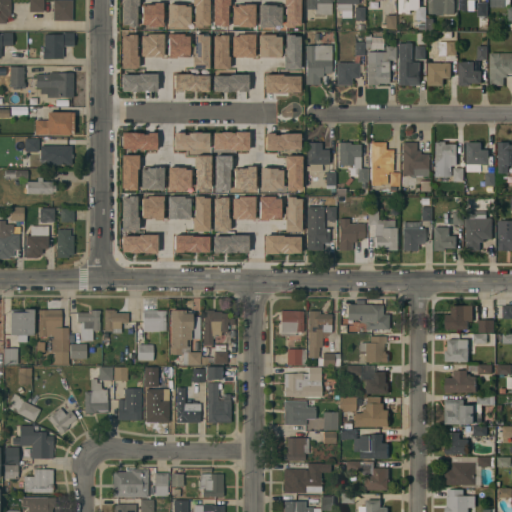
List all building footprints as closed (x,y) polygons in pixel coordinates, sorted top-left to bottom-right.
[(0,0),(10,0),(10,17),(5,17),(5,23),(0,23),(0,0)] [(29,11),(29,0),(43,0),(43,11),(29,11)] [(53,0),(72,0),(72,20),(53,20),(53,0)] [(120,0),(120,26),(136,26),(136,0),(120,0)] [(208,0),(192,0),(191,26),(207,26),(208,0)] [(212,0),(212,26),(227,26),(227,0),(212,0)] [(299,27),(299,0),(283,0),(283,26),(299,27)] [(306,0),(331,0),(331,14),(315,14),(315,9),(306,9),(306,0)] [(337,0),(358,0),(358,3),(351,3),(351,10),(337,10),(337,0)] [(367,0),(386,0),(386,1),(381,1),(381,9),(367,9),(367,0)] [(426,18),(433,18),(433,31),(425,31),(425,20),(416,20),(416,10),(410,10),(410,13),(399,13),(399,0),(420,0),(420,7),(426,7),(426,18)] [(454,0),(454,14),(444,14),(444,15),(437,15),(437,14),(429,14),(429,0),(454,0)] [(459,0),(481,0),(481,2),(487,2),(487,23),(478,23),(477,4),(468,4),(468,10),(463,10),(463,8),(459,8),(459,0)] [(511,0),(511,7),(511,21),(508,21),(508,7),(491,7),(491,0),(511,0)] [(161,3),(140,3),(140,26),(162,26),(161,3)] [(166,26),(189,26),(188,4),(166,4),(166,26)] [(254,5),(231,4),(231,26),(253,27),(254,5)] [(257,26),(280,26),(280,5),(257,5),(257,26)] [(354,7),(364,7),(364,21),(354,21),(354,7)] [(385,15),(395,15),(395,29),(385,29),(385,15)] [(0,58),(0,32),(12,32),(12,45),(1,45),(1,58),(0,58)] [(74,46),(62,46),(62,58),(42,58),(42,45),(44,45),(44,34),(62,34),(62,32),(74,32),(74,46)] [(121,68),(136,68),(136,34),(120,34),(121,68)] [(162,57),(162,34),(140,34),(139,57),(162,57)] [(188,57),(188,34),(167,34),(167,57),(188,57)] [(207,34),(192,34),(192,69),(208,68),(207,34)] [(253,57),(253,34),(231,34),(230,57),(253,57)] [(281,35),(258,34),(257,56),(280,57),(281,35)] [(299,69),(299,35),(284,34),(283,69),(299,69)] [(211,68),(227,68),(227,35),(212,35),(211,68)] [(364,36),(364,56),(354,56),(354,42),(352,42),(352,36),(364,36)] [(370,50),(370,38),(383,38),(383,49),(370,50)] [(438,55),(438,42),(456,42),(456,55),(438,55)] [(398,43),(412,43),(412,62),(420,62),(420,71),(419,71),(419,85),(398,85),(398,43)] [(331,73),(323,73),(323,76),(319,76),(319,84),(305,84),(305,75),(306,75),(306,58),(305,58),(305,44),(331,44),(331,73)] [(367,51),(385,51),(385,46),(395,46),(395,60),(389,60),(388,83),(378,82),(378,84),(367,84),(367,51)] [(415,46),(426,46),(426,60),(415,60),(415,46)] [(459,62),(474,62),(474,59),(477,59),(477,46),(487,46),(487,71),(481,71),(481,83),(470,83),(470,85),(459,85),(459,62)] [(490,53),(511,53),(511,74),(508,74),(507,77),(504,77),(504,85),(490,85),(490,53)] [(359,62),(359,77),(351,77),(351,85),(336,85),(336,62),(359,62)] [(428,63),(451,63),(451,78),(443,78),(443,85),(428,85),(428,63)] [(9,66),(23,66),(23,82),(25,82),(25,87),(21,87),(21,86),(20,86),(20,88),(12,88),(12,86),(9,86),(9,66)] [(73,97),(47,97),(47,93),(40,93),(40,87),(35,87),(35,73),(49,74),(49,72),(73,73),(73,97)] [(121,76),(138,76),(138,75),(156,74),(156,91),(121,92),(121,76)] [(173,90),(207,91),(208,74),(173,74),(173,90)] [(212,74),(211,91),(247,92),(247,75),(212,74)] [(299,75),(264,74),(263,92),(298,93),(299,75)] [(0,118),(0,109),(9,109),(9,118),(0,118)] [(74,134),(35,134),(35,119),(47,119),(47,112),(73,112),(74,134)] [(211,149),(247,150),(248,132),(212,131),(211,149)] [(208,149),(207,132),(172,133),(173,150),(208,149)] [(122,134),(142,134),(142,135),(147,135),(147,133),(156,133),(156,151),(138,151),(138,149),(122,149),(122,134)] [(299,133),(264,133),(264,150),(299,149),(299,133)] [(39,151),(26,151),(26,138),(39,138),(39,151)] [(371,163),(370,163),(370,142),(385,141),(386,149),(393,149),(393,163),(392,163),(393,171),(389,171),(389,174),(387,174),(387,183),(380,184),(380,185),(371,185),(371,163)] [(434,141),(445,141),(445,144),(457,144),(457,157),(456,157),(456,165),(450,165),(434,165),(434,141)] [(306,142),(321,142),(321,149),(328,149),(328,163),(307,164),(306,142)] [(353,168),(353,164),(338,164),(338,142),(350,142),(350,144),(360,144),(360,167),(367,167),(367,181),(357,181),(357,175),(350,175),(350,168),(353,168)] [(403,142),(416,142),(416,150),(420,150),(420,153),(429,154),(428,177),(411,176),(411,175),(402,174),(403,142)] [(466,142),(481,142),(481,150),(489,150),(488,164),(481,164),(481,172),(466,172),(466,142)] [(498,143),(509,143),(509,145),(511,145),(511,165),(498,165),(498,143)] [(62,145),(62,165),(45,164),(46,160),(40,159),(40,145),(62,145)] [(136,189),(136,155),(120,154),(120,189),(136,189)] [(213,156),(214,189),(229,189),(228,155),(213,156)] [(209,156),(194,156),(194,189),(209,189),(209,156)] [(300,190),(301,156),(285,156),(284,190),(300,190)] [(166,189),(189,190),(189,167),(166,167),(166,189)] [(254,167),(232,167),(233,190),(254,189),(254,167)] [(163,189),(162,168),(140,168),(140,189),(163,189)] [(282,169),(259,168),(259,190),(281,190),(282,169)] [(453,168),(463,168),(463,181),(453,182),(453,168)] [(27,170),(27,178),(4,178),(4,170),(27,170)] [(326,171),(335,171),(335,189),(328,189),(328,185),(326,185),(326,171)] [(390,172),(400,172),(399,186),(398,186),(398,191),(390,190),(390,185),(389,185),(390,172)] [(485,172),(495,172),(495,186),(485,186),(485,172)] [(26,193),(26,181),(37,181),(37,177),(42,177),(42,181),(52,181),(52,186),(55,186),(55,191),(52,191),(52,193),(26,193)] [(120,230),(136,230),(136,196),(121,196),(120,230)] [(140,219),(161,219),(162,196),(140,196),(140,219)] [(167,219),(189,218),(188,196),(166,197),(167,219)] [(254,197),(231,196),(230,219),(253,219),(254,197)] [(208,231),(208,197),(192,197),(192,231),(208,231)] [(212,231),(227,231),(227,197),(212,197),(212,231)] [(279,197),(258,197),(258,219),(280,219),(279,197)] [(300,231),(300,197),(284,197),(284,231),(300,231)] [(23,226),(12,225),(12,221),(9,221),(9,218),(10,218),(10,215),(6,215),(6,206),(23,206),(23,226)] [(307,206),(323,206),(323,228),(329,228),(329,243),(321,243),(321,250),(306,250),(307,206)] [(453,206),(461,206),(461,211),(463,211),(463,225),(453,225),(453,206)] [(326,207),(335,207),(335,220),(326,220),(326,207)] [(421,207),(431,207),(431,220),(421,220),(421,207)] [(54,221),(39,222),(39,208),(54,208),(54,221)] [(60,221),(60,208),(73,208),(73,222),(60,221)] [(396,250),(386,250),(386,248),(374,248),(375,237),(374,237),(374,225),(367,224),(367,211),(378,211),(378,220),(394,220),(394,227),(397,227),(396,250)] [(466,218),(467,218),(467,211),(475,211),(475,218),(492,218),(492,239),(484,239),(484,243),(480,243),(480,251),(466,251),(466,218)] [(364,239),(356,239),(356,242),(352,242),(352,250),(339,250),(338,218),(348,218),(348,216),(364,216),(364,239)] [(498,221),(511,220),(511,250),(498,251),(498,221)] [(25,235),(30,235),(30,225),(48,225),(48,248),(42,248),(42,254),(37,254),(37,257),(25,257),(25,235)] [(434,227),(449,227),(449,236),(457,236),(457,248),(445,248),(445,251),(434,251),(434,227)] [(18,233),(19,233),(20,250),(17,250),(18,257),(9,257),(9,258),(0,258),(0,228),(15,228),(18,233)] [(402,228),(424,228),(424,243),(417,243),(417,251),(414,251),(414,250),(402,250),(402,228)] [(57,229),(70,229),(70,235),(73,235),(73,254),(68,254),(68,257),(57,257),(57,229)] [(120,234),(120,252),(156,253),(156,235),(120,234)] [(207,252),(207,235),(173,235),(172,252),(207,252)] [(211,236),(211,253),(247,253),(247,235),(211,236)] [(263,253),(299,254),(299,236),(264,235),(263,253)] [(347,319),(340,319),(340,305),(347,305),(347,304),(382,304),(382,314),(389,314),(388,329),(365,329),(365,322),(364,323),(356,319),(347,319)] [(511,305),(511,319),(503,319),(503,305),(511,305)] [(445,330),(445,315),(451,315),(451,306),(463,306),(463,321),(468,321),(468,329),(445,330)] [(33,335),(26,335),(26,341),(17,341),(17,335),(10,335),(10,309),(33,309),(33,335)] [(61,309),(61,328),(68,328),(69,339),(67,339),(67,363),(54,363),(54,354),(51,354),(51,339),(52,339),(52,336),(38,336),(38,321),(39,321),(39,312),(38,313),(38,309),(61,309)] [(104,309),(114,309),(114,310),(116,310),(116,312),(128,312),(128,322),(121,322),(121,332),(112,332),(112,331),(104,331),(104,309)] [(143,309),(156,309),(156,310),(166,310),(166,313),(165,313),(165,322),(166,322),(166,331),(158,331),(143,331),(143,309)] [(170,310),(185,309),(185,313),(192,313),(192,316),(201,316),(201,338),(190,338),(191,346),(182,346),(182,356),(170,356),(170,310)] [(203,330),(204,309),(213,309),(213,311),(221,311),(221,313),(227,313),(227,318),(229,318),(229,321),(227,321),(227,332),(221,332),(221,336),(212,336),(212,345),(203,345),(203,330)] [(79,322),(76,322),(76,312),(88,312),(88,311),(90,311),(90,310),(100,310),(100,313),(99,313),(98,322),(100,322),(100,330),(92,330),(92,339),(79,339),(79,322)] [(280,310),(293,310),(293,311),(303,311),(303,314),(302,314),(302,323),(303,323),(303,331),(296,331),(296,332),(295,332),(295,335),(280,335),(280,310)] [(308,310),(320,310),(320,313),(331,313),(331,332),(324,337),(324,332),(323,332),(323,329),(321,329),(321,346),(319,346),(319,350),(318,350),(318,357),(308,357),(308,310)] [(479,320),(494,320),(494,333),(479,333),(479,320)] [(511,343),(503,343),(503,333),(511,333),(511,343)] [(487,343),(474,343),(474,334),(487,334),(487,343)] [(364,352),(359,352),(359,342),(370,342),(370,336),(385,336),(385,343),(383,343),(383,351),(385,351),(385,354),(387,354),(387,362),(382,362),(382,361),(365,361),(364,352)] [(445,361),(445,350),(447,350),(447,339),(468,339),(468,361),(445,361)] [(70,358),(70,344),(86,344),(86,358),(70,358)] [(153,344),(153,360),(138,360),(138,344),(153,344)] [(227,362),(209,363),(209,358),(213,357),(213,351),(215,351),(214,344),(224,344),(225,351),(226,351),(227,362)] [(3,348),(17,348),(17,364),(3,364),(3,348)] [(286,348),(305,348),(305,364),(286,364),(286,348)] [(200,365),(183,364),(183,351),(200,352),(200,365)] [(340,353),(339,366),(321,366),(322,352),(340,353)] [(360,366),(360,365),(373,365),(373,371),(386,371),(386,383),(388,383),(388,393),(365,393),(365,380),(360,380),(360,374),(347,374),(346,366),(360,366)] [(490,374),(478,374),(478,365),(490,365),(490,374)] [(511,365),(511,375),(498,375),(498,365),(511,365)] [(112,380),(98,380),(98,378),(97,378),(97,376),(98,376),(98,366),(112,366),(112,380)] [(113,366),(127,367),(127,380),(113,380),(113,366)] [(221,379),(205,379),(205,366),(221,366),(221,379)] [(284,395),(284,386),(283,386),(283,373),(296,373),(296,372),(302,372),(302,373),(308,373),(308,366),(320,366),(320,385),(321,385),(321,396),(284,395)] [(31,383),(17,383),(17,367),(31,367),(31,383)] [(192,369),(204,369),(204,381),(192,381),(192,369)] [(445,392),(445,377),(453,377),(453,376),(455,376),(455,370),(467,370),(467,376),(476,376),(476,392),(445,392)] [(84,391),(91,391),(91,390),(90,390),(90,378),(96,378),(96,382),(100,382),(100,389),(106,389),(106,400),(107,400),(107,410),(96,410),(96,413),(84,413),(84,391)] [(207,382),(217,382),(217,400),(223,400),(223,394),(230,394),(230,400),(230,422),(207,422),(207,382)] [(140,420),(117,419),(117,399),(124,399),(124,388),(140,388),(140,420)] [(199,422),(185,422),(185,421),(176,421),(176,418),(177,418),(177,409),(176,409),(176,388),(185,388),(185,403),(193,403),(193,397),(199,397),(199,422)] [(7,407),(14,393),(24,399),(23,400),(39,409),(33,421),(7,407)] [(355,396),(355,410),(341,411),(341,397),(355,396)] [(494,406),(477,406),(477,396),(494,396),(494,406)] [(354,426),(354,412),(363,412),(363,409),(365,409),(365,403),(367,403),(367,397),(380,397),(380,403),(382,403),(382,410),(388,410),(388,426),(354,426)] [(445,399),(463,399),(463,405),(474,405),(474,423),(461,423),(461,424),(444,424),(445,399)] [(145,400),(153,400),(153,403),(162,403),(162,402),(169,402),(169,419),(157,419),(157,420),(155,420),(155,422),(145,422),(145,400)] [(283,400),(305,400),(305,406),(315,406),(315,418),(305,418),(305,424),(283,424),(283,400)] [(68,425),(68,426),(66,427),(67,428),(60,434),(57,431),(58,431),(53,425),(47,418),(53,413),(55,415),(55,414),(53,412),(60,407),(65,414),(70,410),(76,418),(68,425)] [(337,429),(323,429),(323,411),(337,411),(337,429)] [(52,458),(31,458),(31,444),(29,444),(29,445),(18,445),(18,444),(12,444),(12,436),(19,436),(19,425),(32,425),(32,431),(45,431),(45,435),(52,435),(52,458)] [(511,426),(511,443),(494,443),(494,426),(511,426)] [(486,437),(474,437),(474,427),(486,427),(486,437)] [(354,439),(342,439),(342,429),(355,429),(355,437),(360,438),(360,435),(369,435),(369,434),(382,434),(382,444),(387,444),(387,458),(358,458),(358,450),(354,450),(354,439)] [(323,443),(323,431),(335,431),(335,443),(323,443)] [(445,454),(445,445),(444,445),(444,443),(447,443),(447,432),(459,432),(459,439),(467,439),(467,454),(445,454)] [(284,460),(284,449),(286,449),(286,437),(305,437),(305,438),(308,438),(308,453),(304,452),(304,460),(284,460)] [(4,447),(18,447),(18,463),(4,463),(4,447)] [(494,457),(494,466),(478,466),(478,457),(494,457)] [(496,458),(510,458),(510,468),(496,468),(496,458)] [(346,471),(346,461),(360,461),(360,462),(374,462),(374,468),(385,468),(385,469),(389,469),(389,479),(387,479),(388,490),(365,490),(365,475),(360,471),(346,471)] [(445,485),(444,470),(452,470),(452,462),(476,462),(476,485),(445,485)] [(283,468),(304,468),(304,470),(307,470),(307,463),(321,463),(321,485),(321,492),(283,492),(283,468)] [(4,464),(17,464),(17,478),(4,478),(4,464)] [(52,492),(23,492),(23,476),(33,476),(34,469),(52,469),(52,492)] [(112,471),(131,471),(131,469),(147,469),(147,496),(134,496),(134,498),(131,498),(131,496),(112,496),(112,471)] [(155,486),(154,486),(154,472),(168,472),(168,486),(167,485),(167,496),(154,496),(155,486)] [(183,473),(183,486),(170,486),(170,473),(183,473)] [(222,496),(202,496),(202,489),(198,489),(198,480),(199,480),(199,474),(222,473),(222,496)] [(445,511),(445,507),(446,507),(446,496),(447,496),(447,489),(463,489),(463,496),(475,496),(475,507),(468,507),(468,511),(445,511)] [(497,489),(511,489),(511,498),(497,498),(497,489)] [(355,505),(342,505),(342,493),(355,493),(355,505)] [(334,496),(334,510),(320,510),(320,496),(334,496)] [(51,497),(51,511),(36,511),(36,504),(33,504),(33,497),(51,497)] [(153,511),(140,511),(140,499),(153,499),(153,511)] [(173,511),(173,500),(187,499),(187,511),(173,511)] [(283,511),(283,500),(305,500),(305,509),(319,509),(319,511),(283,511)] [(358,511),(359,505),(366,505),(366,500),(380,500),(380,505),(383,505),(383,508),(388,508),(388,511),(358,511)] [(114,511),(114,504),(116,504),(116,503),(135,503),(135,511),(114,511)]
